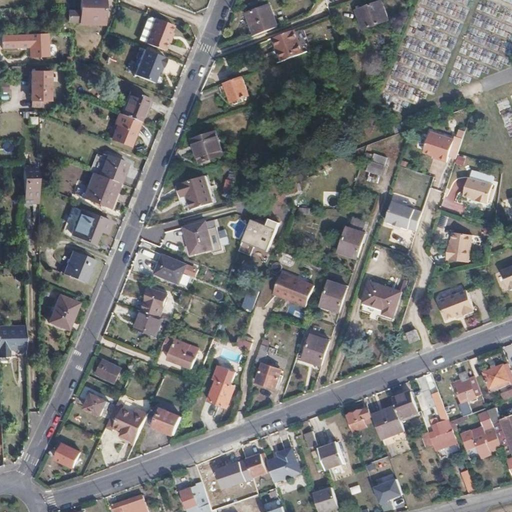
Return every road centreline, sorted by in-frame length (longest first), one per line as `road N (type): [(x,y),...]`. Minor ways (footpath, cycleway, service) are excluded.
road 1 (unclassified): [(227,0),(20,484)]
road 2 (residential): [(511,328),(39,504)]
road 3 (unknown): [(205,53),(250,46),(332,6)]
